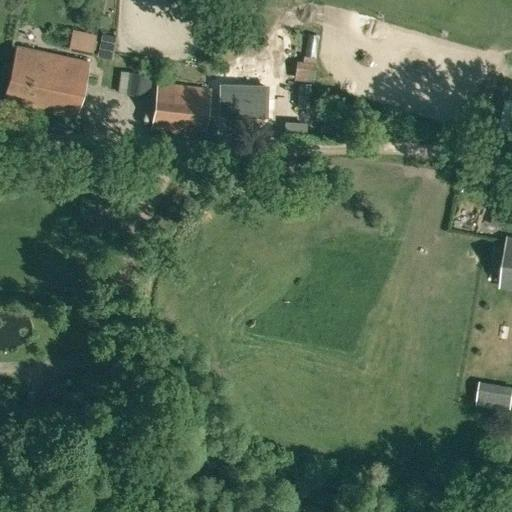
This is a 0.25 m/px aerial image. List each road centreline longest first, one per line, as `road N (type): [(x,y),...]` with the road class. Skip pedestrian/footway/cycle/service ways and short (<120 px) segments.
road 1 (track): [(85,511),(109,476),(129,231),(176,143),(388,146),(511,168)]
road 2 (track): [(0,133),(176,143)]
